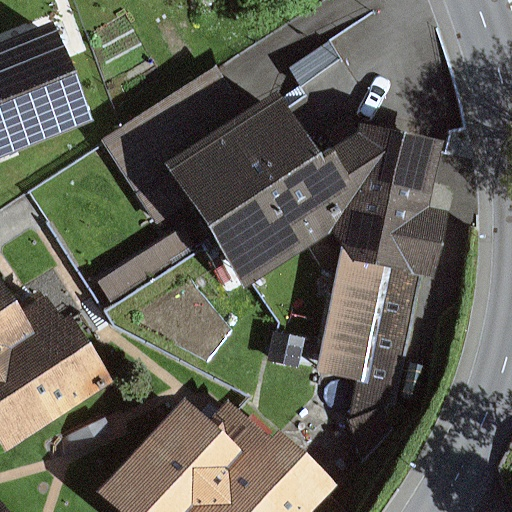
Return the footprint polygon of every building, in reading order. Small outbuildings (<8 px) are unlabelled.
[(54,22),(0,43),(0,160),(95,122),(54,22)] [(351,76),(330,43),(290,68),(311,101),(351,76)] [(444,142),(361,125),(359,135),(321,159),(280,96),(248,116),(218,69),(104,143),(157,225),(192,203),(247,288),(333,232),(341,245),(315,373),(357,381),(350,413),(395,422),(424,279),(434,281),(449,211),(430,207),(444,142)] [(197,252),(182,228),(98,283),(113,306),(197,252)] [(0,441),(3,446),(6,451),(114,382),(71,316),(39,337),(0,276),(0,441)] [(304,340),(276,334),(270,361),(298,367),(304,340)] [(117,511),(311,511),(338,484),(279,431),(254,459),(189,400),(100,496),(117,511)] [(0,511),(12,511),(0,495),(0,511)]
